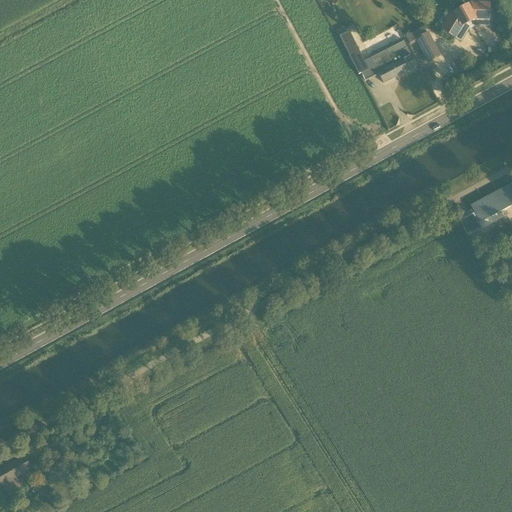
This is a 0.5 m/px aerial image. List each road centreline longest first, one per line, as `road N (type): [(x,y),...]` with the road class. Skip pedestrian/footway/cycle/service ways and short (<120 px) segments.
road 1 (unclassified): [(0,447),(511,162)]
road 2 (primary): [(0,361),(511,81)]
